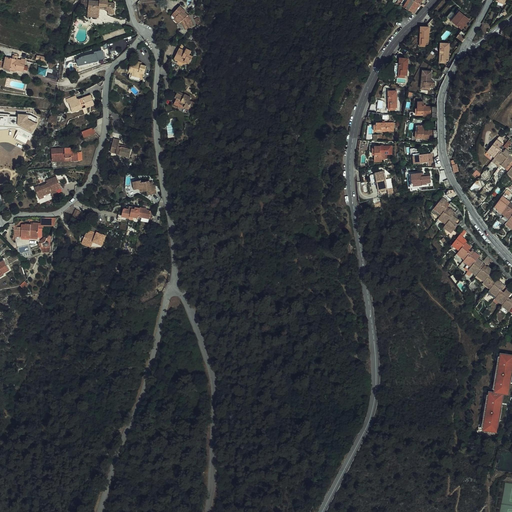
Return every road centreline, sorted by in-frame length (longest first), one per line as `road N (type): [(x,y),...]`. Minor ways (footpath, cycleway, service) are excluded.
road 1 (tertiary): [(321,511),(375,398),(375,345),(349,175),(354,130),(383,55),(433,0)]
road 2 (residential): [(146,32),(108,71),(105,132),(81,192),(60,210),(17,213),(0,224)]
road 3 (residential): [(176,289),(156,131),(158,60),(146,32)]
road 4 (residential): [(511,259),(478,221),(443,157),(444,89),(464,47)]
road 5 (unclassified): [(176,289),(166,296),(140,408),(100,511)]
road 6 (unclassified): [(210,511),(212,376),(176,289)]
